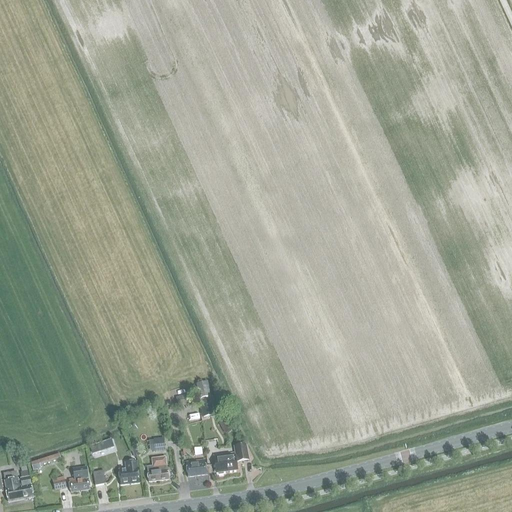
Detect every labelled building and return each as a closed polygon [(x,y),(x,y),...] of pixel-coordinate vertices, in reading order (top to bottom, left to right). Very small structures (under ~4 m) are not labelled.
[(210,396),(207,382),(196,385),(199,399),(210,396)] [(194,404),(191,393),(176,397),(179,407),(194,404)] [(213,416),(210,400),(200,402),(203,418),(213,416)] [(155,453),(166,452),(164,439),(154,440),(155,453)] [(90,447),(93,454),(113,448),(111,440),(90,447)] [(141,455),(137,447),(132,449),(136,458),(141,455)] [(250,461),(248,448),(235,450),(235,454),(215,457),(217,474),(218,474),(219,476),(224,476),(224,473),(238,472),(237,463),(250,461)] [(61,460),(59,455),(31,464),(33,472),(41,469),(40,466),(61,460)] [(168,480),(165,457),(151,459),(152,467),(146,468),(148,483),(168,480)] [(206,475),(204,461),(185,463),(187,478),(206,475)] [(139,484),(136,462),(127,464),(128,470),(118,471),(120,486),(139,484)] [(90,490),(86,468),(72,470),(74,479),(69,480),(71,493),(90,490)] [(106,485),(103,472),(93,474),(95,487),(106,485)] [(30,478),(5,482),(7,491),(6,491),(9,503),(34,498),(30,478)] [(66,487),(64,479),(53,482),(55,490),(66,487)]
